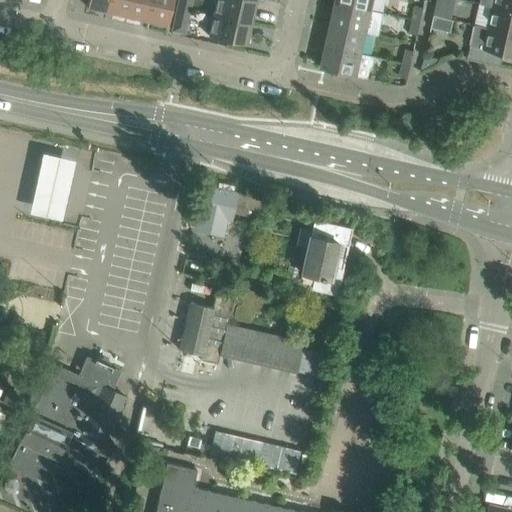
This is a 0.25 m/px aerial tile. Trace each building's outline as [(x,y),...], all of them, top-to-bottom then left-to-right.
[(87,0),(86,6),(107,11),(109,0),(87,0)] [(109,0),(107,11),(127,16),(130,0),(109,0)] [(130,0),(127,16),(147,20),(150,0),(130,0)] [(172,0),(150,0),(147,20),(167,25),(172,0)] [(190,0),(178,0),(177,6),(189,9),(190,0)] [(249,0),(216,0),(213,14),(250,22),(255,1),(249,0)] [(336,0),(336,2),(372,10),(374,0),(336,0)] [(436,0),(434,15),(452,19),(456,0),(436,0)] [(492,6),(511,10),(511,0),(483,0),(483,3),(492,6)] [(331,24),(367,32),(379,34),(384,13),(372,10),(336,2),(331,24)] [(414,5),(411,19),(420,21),(422,7),(414,5)] [(177,6),(172,30),(183,32),(184,32),(189,9),(177,6)] [(511,10),(492,6),(487,27),(511,32),(511,10)] [(250,22),(213,14),(208,36),(228,41),(245,44),(250,22)] [(434,15),(431,28),(451,32),(454,20),(452,19),(434,15)] [(417,35),(420,21),(411,19),(409,33),(417,35)] [(326,45),(362,53),(367,32),(331,24),(326,45)] [(476,25),(468,58),(495,64),(498,52),(511,55),(511,32),(487,27),(476,25)] [(374,56),(362,53),(326,45),(321,68),(367,78),(370,67),(372,65),(374,56)] [(403,63),(411,64),(414,50),(406,49),(403,63)] [(422,71),(443,60),(424,56),(421,71),(422,71)] [(400,77),(408,78),(411,64),(403,63),(400,77)] [(73,164),(39,157),(35,178),(27,214),(61,221),(69,185),(73,164)] [(201,184),(195,212),(199,212),(195,228),(223,235),(226,219),(230,220),(236,192),(229,191),(220,189),(201,184)] [(299,226),(295,244),(307,247),(300,277),(302,277),(303,273),(315,276),(312,289),(336,294),(339,280),(344,260),(345,258),(343,257),(343,259),(335,257),(338,244),(347,246),(351,228),(313,219),(311,229),(299,226)] [(290,255),(285,272),(297,275),(301,257),(290,255)] [(219,281),(216,293),(233,297),(235,285),(219,281)] [(226,324),(233,297),(216,293),(212,307),(190,302),(179,349),(201,355),(200,360),(217,363),(226,324)] [(230,327),(226,357),(320,373),(325,344),(230,327)] [(31,415),(8,465),(9,465),(44,481),(50,468),(67,476),(73,463),(89,471),(88,472),(89,473),(124,398),(111,391),(120,373),(111,369),(112,368),(110,367),(110,368),(109,364),(101,360),(97,362),(97,361),(96,360),(95,362),(87,358),(78,376),(47,361),(24,411),(31,415)] [(7,387),(1,402),(13,407),(20,392),(7,387)] [(217,430),(212,453),(300,473),(305,449),(217,430)] [(347,511),(336,509),(335,511),(306,511),(193,486),(196,470),(166,463),(154,511),(347,511)] [(484,511),(511,511),(511,508),(490,503),(490,505),(486,506),(484,511)]
